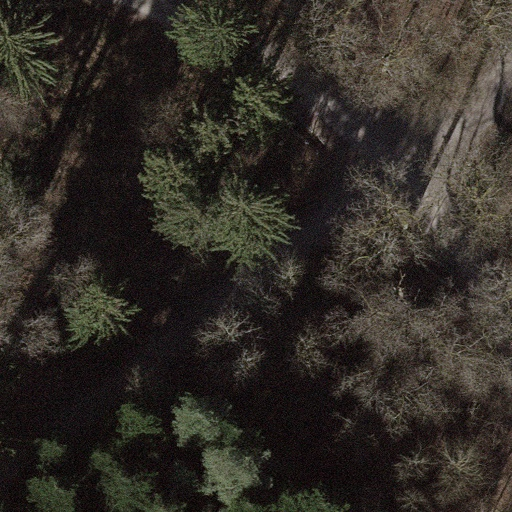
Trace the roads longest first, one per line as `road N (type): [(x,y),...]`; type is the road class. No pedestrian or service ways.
road 1 (track): [(0,474),(384,156),(449,131),(511,36)]
road 2 (track): [(123,0),(298,82),(384,156),(511,345)]
